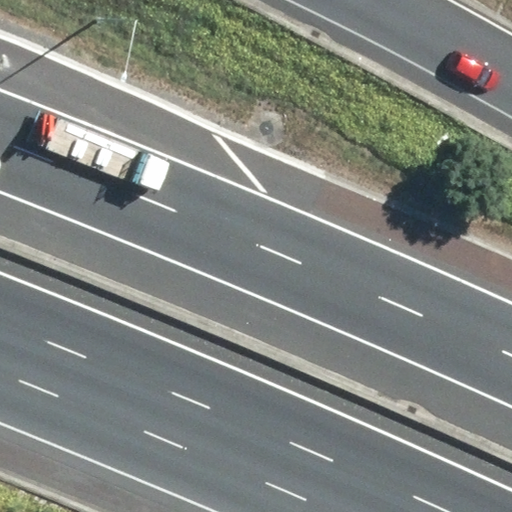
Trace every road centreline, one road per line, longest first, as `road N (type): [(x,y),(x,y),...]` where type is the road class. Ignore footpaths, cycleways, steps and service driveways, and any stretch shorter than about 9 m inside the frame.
road 1 (motorway): [(0,168),(511,375)]
road 2 (motorway): [(449,511),(0,323)]
road 3 (motorway): [(352,0),(511,91)]
